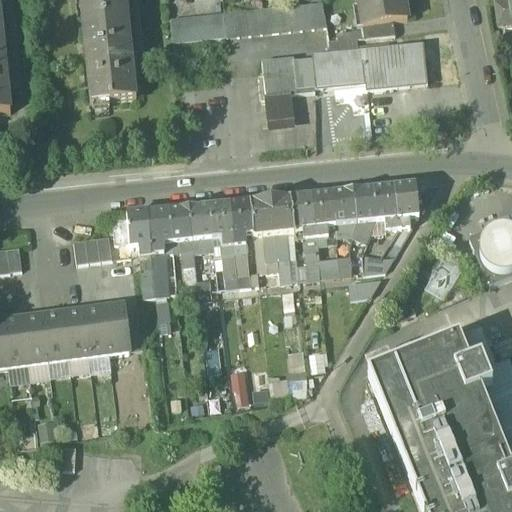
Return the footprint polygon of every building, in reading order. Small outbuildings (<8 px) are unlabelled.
[(88,90),(90,109),(136,105),(131,54),(129,54),(123,0),(80,0),(89,90),(88,90)] [(356,0),(361,32),(391,27),(406,25),(401,0),(356,0)] [(495,7),(498,31),(511,29),(509,5),(495,7)] [(322,8),(222,18),(225,42),(326,32),(322,8)] [(205,44),(225,42),(222,18),(203,20),(205,44)] [(172,47),(205,44),(203,20),(170,24),(172,47)] [(361,32),(363,44),(393,41),(391,27),(361,32)] [(337,39),(338,47),(362,44),(361,37),(337,39)] [(0,118),(9,117),(5,78),(4,78),(0,41),(0,118)] [(312,65),(294,67),(294,63),(261,66),(263,82),(266,104),(290,101),(314,98),(314,95),(314,94),(315,94),(346,91),(366,90),(367,96),(392,94),(427,90),(423,50),(388,54),(387,42),(341,47),(342,59),(311,62),(312,65)] [(220,137),(265,132),(261,96),(261,92),(215,97),(220,137)] [(284,94),(261,96),(265,132),(287,130),(284,94)] [(415,192),(393,194),(397,235),(410,233),(409,224),(418,224),(415,192)] [(393,194),(372,196),(376,228),(384,227),(385,236),(397,235),(393,194)] [(372,196),(352,198),(355,230),(375,228),(376,228),(372,196)] [(352,198),(332,200),(335,232),(355,230),(352,198)] [(332,200),(311,203),(315,243),(328,242),(327,233),(335,232),(332,200)] [(311,203),(291,205),(294,237),(302,236),(303,245),(315,243),(311,203)] [(291,205),(270,207),(274,242),(287,241),(293,240),(295,240),(294,237),(291,205)] [(270,207),(250,209),(254,241),(254,244),(262,243),(274,242),(270,207)] [(250,209),(229,211),(234,252),(246,251),(245,242),(254,241),(250,209)] [(229,211),(209,213),(212,245),(221,245),(222,253),(234,252),(229,211)] [(209,213),(188,215),(192,247),(212,245),(209,213)] [(188,215),(168,217),(171,249),(192,247),(188,215)] [(147,219),(151,260),(163,259),(164,259),(163,250),(171,249),(168,217),(147,219)] [(139,261),(140,261),(151,260),(147,219),(127,221),(127,225),(130,249),(130,253),(138,252),(139,261)] [(114,251),(130,249),(127,225),(111,227),(114,251)] [(511,282),(511,226),(469,246),(489,293),(511,282)] [(384,227),(376,228),(370,242),(385,241),(385,236),(384,227)] [(375,228),(355,230),(352,244),(366,251),(375,228)] [(355,230),(335,232),(336,245),(352,244),(355,230)] [(337,252),(336,245),(335,232),(327,233),(328,242),(315,243),(317,254),(337,252)] [(296,266),(293,240),(287,241),(289,267),(296,266)] [(287,241),(274,242),(277,268),(289,267),(287,241)] [(265,270),(277,268),(274,242),(262,243),(265,270)] [(108,243),(96,244),(99,267),(111,266),(108,243)] [(278,279),(277,268),(265,270),(262,243),(254,244),(258,281),(278,279)] [(303,245),(304,260),(317,258),(317,254),(315,243),(303,245)] [(96,244),(85,246),(87,269),(99,267),(96,244)] [(212,245),(192,247),(193,260),(213,258),(212,245)] [(76,270),(87,269),(85,246),(73,247),(76,270)] [(192,247),(171,249),(172,259),(181,258),(183,273),(194,272),(193,260),(192,247)] [(172,259),(171,249),(163,250),(164,259),(163,259),(163,260),(172,259)] [(7,255),(0,256),(0,280),(10,279),(10,278),(21,277),(18,254),(17,254),(7,255)] [(314,280),(319,279),(318,267),(317,258),(304,260),(306,277),(314,276),(314,280)] [(163,260),(163,259),(151,260),(153,275),(165,274),(163,260)] [(153,275),(151,260),(140,261),(141,276),(153,275)] [(235,267),(237,283),(249,282),(248,260),(234,262),(235,267)] [(362,263),(362,269),(363,281),(384,279),(394,263),(379,265),(362,263)] [(338,265),(340,283),(351,282),(350,271),(349,264),(338,265)] [(338,265),(318,267),(319,279),(320,286),(340,283),(338,265)] [(277,268),(278,279),(279,290),(297,288),(296,266),(289,267),(277,268)] [(232,289),(237,288),(237,283),(235,267),(223,268),(225,286),(232,285),(232,289)] [(363,281),(362,269),(350,271),(351,282),(363,281)] [(153,275),(154,292),(166,291),(165,274),(153,275)] [(141,276),(142,293),(154,292),(153,275),(141,276)] [(208,297),(207,286),(196,287),(197,299),(208,297)] [(348,289),(349,306),(369,304),(380,286),(348,289)] [(167,302),(166,291),(154,292),(155,303),(167,302)] [(155,303),(154,292),(142,293),(143,304),(155,303)] [(456,293),(453,294),(451,298),(452,301),(456,303),(459,301),(461,298),(460,294),(456,293)] [(293,297),(281,298),(283,317),(294,316),(293,297)] [(168,308),(156,309),(158,329),(170,328),(168,308)] [(388,318),(393,329),(415,319),(410,308),(388,318)] [(123,311),(102,314),(108,361),(129,358),(128,345),(125,321),(123,311)] [(102,314),(82,316),(88,364),(108,361),(102,314)] [(82,316),(62,319),(68,366),(88,364),(82,316)] [(62,319),(42,321),(48,369),(68,366),(62,319)] [(125,321),(128,345),(140,343),(137,319),(125,321)] [(42,321),(21,324),(27,372),(48,369),(42,321)] [(21,324),(1,326),(7,374),(27,372),(21,324)] [(480,335),(458,344),(469,371),(480,367),(490,394),(479,398),(511,478),(511,477),(511,377),(508,367),(495,372),(480,335)] [(128,345),(129,358),(142,356),(140,343),(128,345)] [(511,511),(511,477),(511,478),(479,398),(490,394),(480,367),(469,371),(458,344),(458,343),(414,361),(368,379),(367,379),(419,511),(511,511)] [(368,379),(414,361),(410,351),(364,368),(368,379)] [(309,380),(325,378),(323,357),(307,359),(309,380)] [(88,364),(90,380),(110,377),(108,361),(88,364)] [(68,366),(70,382),(90,380),(88,364),(68,366)] [(48,369),(50,384),(70,382),(68,366),(48,369)] [(27,372),(30,389),(50,386),(50,384),(48,369),(27,372)] [(30,389),(27,372),(7,374),(9,391),(30,389)] [(236,412),(248,411),(245,377),(230,379),(231,396),(235,396),(236,412)] [(252,409),(270,408),(269,395),(251,396),(252,409)] [(40,453),(57,450),(54,427),(36,429),(40,453)] [(61,476),(74,477),(75,454),(63,453),(61,476)]
